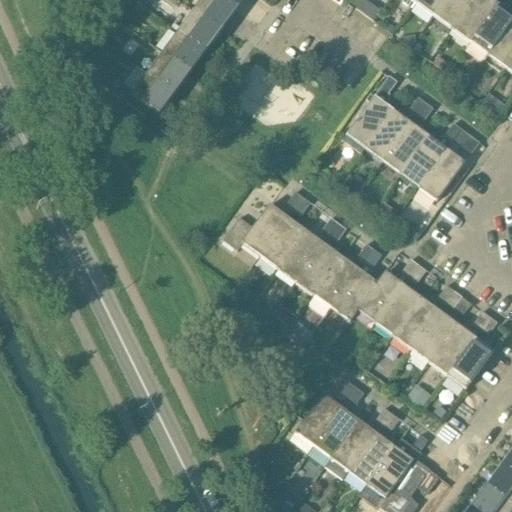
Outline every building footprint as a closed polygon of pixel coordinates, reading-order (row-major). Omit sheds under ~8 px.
[(115,0),(105,14),(114,20),(124,7),(115,0)] [(219,0),(202,0),(193,13),(221,34),(236,13),(219,0)] [(219,0),(236,13),(245,0),(219,0)] [(397,0),(412,11),(415,6),(419,0),(397,0)] [(419,0),(415,6),(433,19),(446,0),(419,0)] [(446,0),(433,19),(451,33),(474,0),(446,0)] [(474,0),(451,33),(469,46),(497,8),(486,0),(474,0)] [(511,24),(511,18),(497,8),(469,46),(466,51),(484,64),(487,59),(511,24)] [(193,13),(177,34),(205,55),(221,34),(193,13)] [(100,21),(90,35),(103,44),(113,31),(100,21)] [(511,24),(487,59),(505,72),(511,61),(511,24)] [(396,32),(387,25),(383,31),(392,38),(396,32)] [(177,34),(161,55),(190,76),(205,55),(177,34)] [(85,42),(75,55),(84,62),(94,48),(85,42)] [(161,55),(146,76),(174,97),(190,76),(161,55)] [(443,74),(448,67),(437,59),(432,66),(443,74)] [(158,119),(174,97),(146,76),(132,95),(117,83),(110,93),(144,118),(149,112),(158,119)] [(388,79),(379,92),(387,97),(396,85),(388,79)] [(360,156),(364,152),(392,113),(384,107),(387,107),(389,104),(388,101),(387,100),(389,98),(387,97),(379,92),(342,142),(360,156)] [(417,100),(408,112),(416,118),(425,106),(417,100)] [(491,112),(499,117),(505,109),(496,103),(491,112)] [(425,106),(416,118),(424,124),(433,112),(425,106)] [(364,152),(382,165),(410,126),(392,113),(364,152)] [(382,165),(399,178),(427,139),(410,126),(382,165)] [(453,126),(443,139),(451,144),(461,132),(453,126)] [(461,132),(451,144),(417,191),(436,204),(464,166),(453,158),(460,148),(471,156),(479,145),(461,132)] [(451,144),(443,139),(437,147),(427,139),(399,178),(417,191),(451,144)] [(355,177),(347,188),(358,196),(367,185),(355,177)] [(286,207),(294,212),(303,200),(295,194),(286,207)] [(302,218),(311,206),(303,200),(294,212),(302,218)] [(243,247),(245,249),(259,259),(287,221),(269,207),(253,230),(239,220),(222,243),(238,254),(243,247)] [(390,214),(384,222),(390,226),(396,218),(390,214)] [(322,233),(329,238),(339,226),(331,220),(322,233)] [(287,221),(259,259),(277,273),(305,234),(287,221)] [(414,225),(406,236),(415,242),(423,231),(414,225)] [(337,244),(346,232),(339,226),(329,238),(337,244)] [(305,234),(277,273),(295,285),(322,249),(323,247),(305,234)] [(364,264),(365,265),(374,252),(367,246),(357,259),(364,264)] [(323,247),(322,249),(295,285),(313,299),(341,260),(323,247)] [(365,265),(373,270),(382,258),(374,252),(365,265)] [(330,311),(358,273),(341,260),(313,299),(330,311)] [(401,274),(409,280),(418,268),(410,262),(401,274)] [(364,264),(358,273),(330,311),(349,325),(357,314),(377,286),(367,279),(373,270),(365,265),(364,264)] [(417,286),(426,273),(418,268),(409,280),(417,286)] [(377,286),(357,314),(375,327),(404,289),(410,280),(409,280),(401,274),(395,283),(385,275),(377,286)] [(437,301),(445,306),(454,294),(446,288),(437,301)] [(404,289),(375,327),(393,340),(421,301),(404,289)] [(453,312),(462,299),(454,294),(445,306),(453,312)] [(421,301),(393,340),(410,353),(439,314),(421,301)] [(445,306),(439,314),(410,353),(428,366),(456,327),(447,320),(453,312),(445,306)] [(472,327),(480,332),(489,320),(482,314),(472,327)] [(488,338),(497,325),(489,320),(480,332),(488,338)] [(456,327),(428,366),(446,379),(474,340),(456,327)] [(493,354),(474,340),(446,379),(465,393),(493,354)] [(346,403),(355,390),(348,384),(338,398),(346,403)] [(430,398),(415,386),(405,399),(421,410),(430,398)] [(313,450),(307,458),(324,470),(330,462),(358,424),(348,417),(363,396),(355,390),(346,403),(340,411),(312,449),(313,450)] [(294,436),(312,449),(340,411),(322,398),(294,436)] [(445,413),(438,408),(433,415),(440,420),(445,413)] [(384,411),(374,424),(382,429),(391,416),(384,411)] [(382,429),(389,435),(399,422),(391,416),(382,429)] [(330,462),(324,471),(342,484),(348,476),(376,438),(382,429),(374,424),(368,432),(358,424),(330,462)] [(382,429),(376,438),(348,476),(366,488),(394,451),(383,443),(389,435),(382,429)] [(411,450),(418,455),(427,443),(420,437),(411,450)] [(417,511),(420,509),(411,500),(430,474),(413,461),(418,455),(411,450),(400,442),(394,451),(366,488),(359,498),(376,511),(378,509),(381,511),(417,511)] [(511,472),(505,467),(489,488),(511,505),(511,472)] [(511,511),(511,505),(489,488),(473,510),(476,511),(511,511)]
